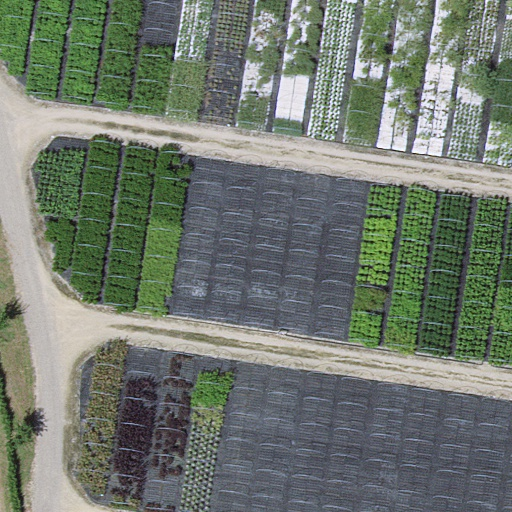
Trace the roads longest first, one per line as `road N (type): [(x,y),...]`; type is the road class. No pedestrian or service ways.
road 1 (track): [(511,183),(64,118),(0,126)]
road 2 (track): [(511,384),(104,324),(39,322)]
road 3 (track): [(46,511),(48,387),(0,150)]
